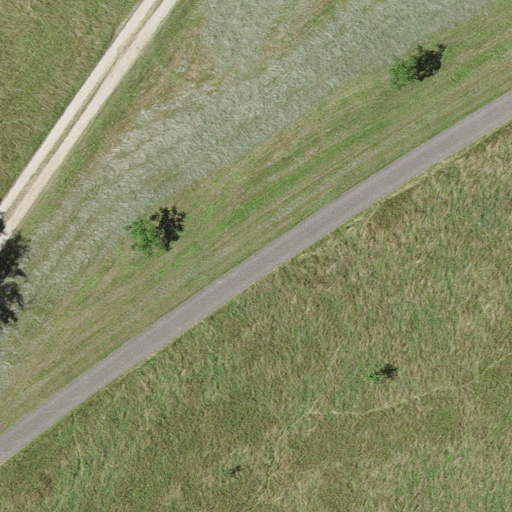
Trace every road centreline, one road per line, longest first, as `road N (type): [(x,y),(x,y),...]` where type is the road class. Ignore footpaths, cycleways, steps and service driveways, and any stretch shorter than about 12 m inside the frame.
road 1 (track): [(0,452),(174,318),(511,107)]
road 2 (track): [(163,0),(0,231)]
